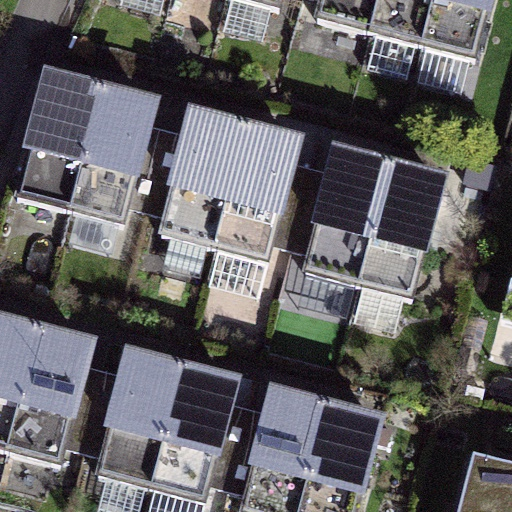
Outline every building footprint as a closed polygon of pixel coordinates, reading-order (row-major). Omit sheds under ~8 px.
[(506,0),(143,0),(485,87),(506,0)] [(449,209),(45,108),(15,226),(419,327),(449,209)] [(511,316),(511,317),(502,352),(511,354),(511,316)] [(370,511),(388,448),(0,347),(0,479),(127,511),(370,511)] [(511,511),(511,506),(476,497),(471,511),(511,511)]
